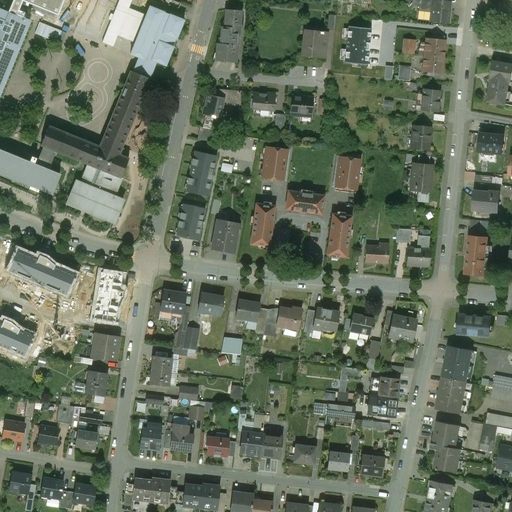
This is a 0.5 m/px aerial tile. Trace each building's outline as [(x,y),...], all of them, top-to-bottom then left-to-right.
[(13,0),(8,12),(15,15),(15,14),(22,17),(24,13),(18,11),(22,0),(57,15),(63,0),(13,0)] [(149,6),(148,9),(145,15),(128,9),(131,0),(119,0),(102,42),(113,47),(118,36),(135,43),(130,55),(138,58),(133,71),(150,78),(155,65),(156,62),(165,66),(184,20),(149,6)] [(181,4),(171,0),(154,0),(178,9),(181,4)] [(432,2),(420,1),(419,10),(431,12),(432,2)] [(433,1),(432,1),(432,2),(431,12),(430,21),(447,23),(449,3),(433,1)] [(0,150),(0,89),(29,19),(22,17),(15,14),(15,15),(8,12),(0,9),(0,172),(29,185),(28,188),(38,192),(39,189),(52,194),(60,175),(48,170),(56,152),(57,152),(65,133),(49,126),(41,146),(43,147),(35,165),(0,150)] [(240,12),(226,11),(224,28),(239,29),(240,12)] [(335,17),(328,16),(326,30),(333,31),(335,17)] [(224,28),(221,28),(220,45),(236,46),(237,37),(239,37),(239,29),(224,28)] [(348,28),(345,62),(367,64),(371,30),(348,28)] [(327,33),(304,31),(304,32),(308,32),(307,42),(303,42),(302,55),(315,56),(315,57),(324,57),(325,43),(326,44),(327,33)] [(431,39),(425,38),(423,55),(443,57),(445,40),(443,40),(443,37),(431,36),(431,39)] [(413,40),(403,39),(402,53),(412,54),(413,40)] [(220,45),(217,44),(216,62),(235,63),(236,46),(220,45)] [(443,57),(423,55),(422,72),(427,73),(427,75),(433,76),(434,73),(441,74),(443,57)] [(511,68),(511,65),(493,62),(490,79),(491,79),(509,82),(510,82),(511,68)] [(133,72),(131,71),(99,147),(65,133),(57,152),(89,165),(121,178),(129,159),(118,155),(150,78),(133,71),(133,72)] [(410,73),(398,72),(398,80),(409,81),(410,73)] [(509,82),(491,79),(487,102),(505,105),(505,101),(509,101),(510,93),(507,92),(509,82)] [(440,91),(423,89),(420,110),(437,112),(440,91)] [(240,92),(219,90),(218,97),(223,98),(222,104),(239,106),(240,92)] [(265,95),(253,94),(252,107),(260,108),(260,109),(274,110),(275,95),(266,94),(265,95)] [(218,97),(208,95),(205,107),(204,107),(203,115),(204,115),(211,117),(213,118),(219,119),(222,104),(223,98),(218,97)] [(312,98),(293,96),(291,115),(301,116),(301,113),(311,114),(312,106),(312,98)] [(393,102),(384,101),(383,109),(392,110),(393,102)] [(211,117),(204,115),(201,128),(210,130),(213,118),(211,117)] [(431,129),(414,127),(412,147),(429,149),(431,129)] [(504,136),(480,133),(478,151),(502,153),(504,136)] [(286,150),(266,147),(262,177),(282,180),(286,150)] [(195,152),(186,191),(208,196),(216,157),(195,152)] [(360,156),(340,154),(335,190),(355,193),(360,156)] [(221,170),(231,172),(233,164),(223,162),(221,170)] [(432,166),(412,164),(410,190),(429,192),(432,166)] [(113,197),(121,178),(89,165),(81,184),(76,182),(68,202),(115,221),(123,201),(113,197)] [(493,177),(475,175),(475,182),(493,183),(493,177)] [(489,193),(474,191),(472,209),(498,212),(500,192),(489,191),(489,193)] [(323,196),(288,192),(286,209),(320,214),(323,196)] [(213,199),(212,213),(219,214),(220,199),(213,199)] [(274,207),(256,204),(251,244),(269,246),(274,207)] [(183,205),(176,235),(198,240),(205,210),(183,205)] [(350,217),(332,215),(327,254),(345,257),(350,217)] [(238,223),(217,220),(211,250),(233,253),(236,234),(237,229),(238,223)] [(482,221),(471,220),(470,231),(480,232),(482,221)] [(410,230),(396,229),(395,243),(410,243),(410,230)] [(419,236),(418,249),(428,250),(429,237),(427,237),(419,236)] [(487,238),(469,236),(465,274),(483,275),(487,238)] [(388,244),(377,243),(377,247),(365,246),(364,263),(387,264),(388,244)] [(418,249),(407,248),(406,265),(428,266),(429,250),(428,250),(418,249)] [(75,274),(53,264),(46,258),(39,255),(38,258),(17,249),(8,270),(66,295),(75,274)] [(100,272),(93,319),(115,322),(118,308),(123,298),(124,290),(121,290),(123,275),(100,272)] [(186,294),(169,291),(163,290),(160,310),(172,312),(182,314),(184,306),(186,294)] [(223,298),(201,294),(197,311),(220,315),(223,298)] [(235,318),(256,322),(257,322),(259,308),(260,304),(238,300),(235,318)] [(189,307),(184,306),(182,314),(180,324),(179,331),(185,332),(186,327),(189,307)] [(268,310),(259,308),(257,322),(256,322),(254,333),(263,335),(266,322),(268,310)] [(279,308),(276,325),(276,326),(298,329),(302,309),(292,308),(291,310),(279,308)] [(316,308),(315,312),(312,329),(313,329),(321,330),(321,328),(335,330),(339,312),(333,311),(333,312),(316,308)] [(312,333),(313,329),(312,329),(315,312),(308,310),(303,332),(312,333)] [(394,312),(387,310),(384,325),(390,326),(393,316),(394,312)] [(182,314),(172,312),(170,322),(180,324),(182,314)] [(362,316),(352,314),(351,320),(352,320),(350,331),(370,335),(370,329),(372,329),(373,320),(362,318),(362,316)] [(509,325),(509,315),(498,314),(498,324),(509,325)] [(490,318),(460,315),(458,333),(489,336),(490,318)] [(393,316),(390,326),(388,337),(411,341),(416,321),(393,316)] [(33,335),(19,329),(11,322),(4,319),(3,322),(0,321),(0,346),(24,356),(33,335)] [(274,336),(276,326),(276,325),(266,322),(263,335),(274,336)] [(198,329),(191,328),(189,340),(196,342),(198,329)] [(107,335),(95,333),(93,345),(117,349),(119,337),(107,335)] [(242,340),(224,338),(221,353),(240,355),(242,340)] [(189,340),(184,340),(183,349),(187,349),(195,350),(196,342),(189,340)] [(380,343),(371,341),(367,358),(376,360),(380,343)] [(117,349),(93,345),(91,357),(103,359),(115,361),(117,349)] [(183,349),(172,347),(171,354),(187,356),(187,349),(183,349)] [(472,352),(449,347),(442,378),(466,382),(472,352)] [(171,358),(153,356),(151,370),(170,372),(171,358)] [(47,359),(39,358),(37,366),(45,368),(47,359)] [(413,362),(404,360),(403,367),(403,368),(412,369),(413,362)] [(40,367),(34,366),(31,378),(37,379),(40,367)] [(403,367),(390,366),(389,373),(402,374),(403,368),(403,367)] [(360,369),(341,367),(339,380),(346,381),(347,376),(359,377),(360,369)] [(170,372),(151,370),(149,384),(168,386),(170,372)] [(98,373),(89,371),(88,380),(87,379),(86,386),(85,394),(103,396),(104,389),(105,389),(106,382),(105,382),(107,374),(98,373)] [(511,378),(495,376),(494,382),(493,387),(511,390),(511,378)] [(398,380),(380,378),(378,397),(396,399),(398,380)] [(466,382),(442,378),(437,409),(459,414),(466,382)] [(339,380),(338,392),(345,393),(346,381),(339,380)] [(278,385),(269,385),(268,394),(278,394),(278,385)] [(198,389),(180,387),(178,398),(196,400),(198,389)] [(242,387),(232,387),(231,398),(241,399),(242,387)] [(511,390),(493,387),(491,398),(511,402),(511,390)] [(163,397),(146,395),(145,403),(162,405),(163,397)] [(325,395),(324,404),(321,404),(321,415),(326,416),(353,419),(355,407),(353,407),(353,403),(348,403),(348,401),(347,395),(338,395),(338,403),(335,403),(334,395),(325,395)] [(396,399),(378,397),(376,416),(393,418),(396,399)] [(35,401),(27,400),(24,416),(32,418),(35,401)] [(74,407),(59,405),(56,422),(71,424),(74,407)] [(204,408),(191,406),(190,418),(203,419),(204,408)] [(237,432),(242,432),(244,432),(246,410),(240,409),(237,432)] [(102,417),(81,413),(79,421),(101,424),(102,417)] [(255,414),(252,433),(255,433),(255,436),(261,437),(265,415),(255,414)] [(511,418),(488,414),(486,424),(497,427),(511,429),(511,418)] [(184,427),(184,425),(185,418),(174,417),(173,426),(184,427)] [(147,420),(139,420),(138,428),(142,429),(146,429),(147,424),(147,420)] [(24,424),(5,421),(3,438),(21,441),(24,424)] [(389,424),(375,422),(374,429),(389,430),(389,424)] [(460,426),(436,422),(433,443),(431,443),(430,448),(436,449),(433,468),(458,472),(461,449),(456,448),(460,426)] [(161,425),(147,424),(146,429),(142,429),(140,448),(158,450),(161,425)] [(486,424),(484,424),(479,449),(492,452),(497,427),(486,424)] [(172,431),(170,449),(191,452),(193,435),(187,434),(188,426),(184,425),(184,427),(173,426),(172,431)] [(58,429),(41,426),(38,444),(47,445),(47,443),(56,445),(58,429)] [(170,449),(172,431),(166,430),(163,448),(170,449)] [(97,434),(78,431),(75,446),(94,450),(97,434)] [(252,433),(244,432),(242,432),(240,453),(259,456),(261,437),(255,436),(255,433),(252,433)] [(226,456),(228,441),(228,439),(225,439),(225,434),(216,433),(216,437),(206,436),(205,448),(206,448),(206,455),(213,455),(213,457),(219,458),(220,456),(226,457),(226,456)] [(269,438),(261,437),(259,456),(279,458),(282,436),(269,435),(269,438)] [(359,437),(352,436),(350,450),(357,451),(359,437)] [(228,441),(226,456),(234,457),(236,442),(228,441)] [(316,447),(295,445),(293,462),(314,465),(316,447)] [(511,465),(511,447),(502,446),(498,468),(511,470),(511,465)] [(348,455),(330,453),(328,468),(346,470),(348,455)] [(383,458),(362,456),(360,474),(376,475),(376,476),(381,477),(383,458)] [(31,476),(12,473),(9,490),(27,493),(28,493),(29,484),(31,476)] [(63,482),(43,478),(40,495),(60,499),(61,491),(63,482)] [(169,480),(152,478),(152,481),(150,499),(167,501),(168,491),(169,480)] [(152,481),(135,479),(134,484),(134,490),(133,500),(150,502),(150,499),(152,481)] [(447,511),(453,485),(430,480),(424,511),(425,511),(447,511)] [(36,485),(29,484),(28,493),(27,493),(26,503),(33,504),(36,485)] [(96,487),(75,484),(74,493),(72,501),(73,501),(93,505),(96,487)] [(199,505),(216,507),(217,507),(218,497),(220,486),(202,484),(201,487),(199,505)] [(184,485),(183,496),(182,506),(183,506),(199,508),(199,505),(201,487),(184,485)] [(134,490),(126,489),(124,506),(132,506),(133,500),(134,490)] [(68,492),(61,491),(60,499),(59,501),(66,502),(68,492)] [(176,492),(168,491),(167,501),(166,507),(174,508),(175,495),(176,492)] [(74,493),(68,492),(66,502),(65,509),(71,510),(73,501),(72,501),(74,493)] [(232,492),(229,511),(251,511),(253,499),(253,495),(232,492)] [(486,502),(474,500),(471,511),(492,511),(494,504),(499,505),(501,495),(488,492),(486,502)] [(177,511),(182,511),(183,506),(182,506),(183,496),(175,495),(174,508),(174,511),(177,511)] [(215,511),(223,511),(226,498),(218,497),(217,507),(216,507),(215,511)] [(271,511),(273,501),(253,499),(251,511),(271,511)] [(306,511),(308,506),(286,503),(284,511),(306,511)] [(319,503),(317,511),(339,511),(341,506),(319,503)]
